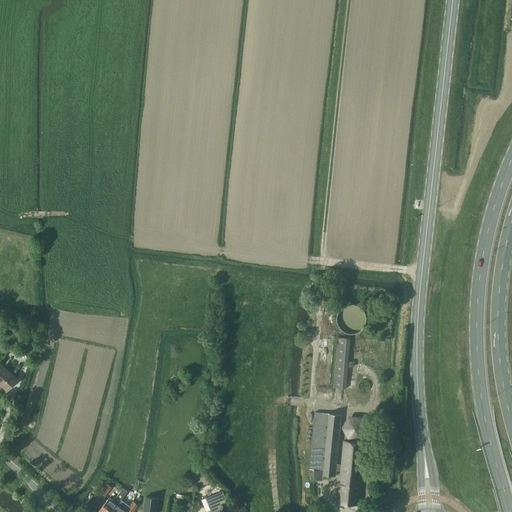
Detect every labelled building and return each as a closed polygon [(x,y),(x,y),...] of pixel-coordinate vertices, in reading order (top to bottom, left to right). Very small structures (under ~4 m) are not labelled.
[(365,324),(365,321),(365,318),(364,316),(363,313),(361,311),(359,309),(357,308),(354,307),(351,307),(349,307),(346,308),(344,309),(342,311),(340,313),(339,316),(338,318),(338,321),(338,324),(339,326),(340,328),(342,331),(344,332),(346,334),(349,334),(351,335),(354,334),(357,334),(359,332),(361,331),(363,328),(364,326),(365,324)] [(338,339),(333,387),(346,388),(348,371),(348,366),(354,367),(354,362),(348,361),(350,346),(350,339),(338,338),(338,339)] [(0,363),(0,385),(6,391),(17,379),(0,363)] [(315,468),(314,479),(323,480),(323,474),(335,476),(336,469),(342,469),(338,502),(358,504),(364,442),(344,440),(342,464),(336,464),(341,413),(318,411),(313,467),(315,468)] [(110,511),(121,499),(127,492),(122,488),(116,495),(117,496),(113,501),(109,497),(99,510),(100,511),(110,511)] [(223,511),(222,509),(222,505),(220,504),(227,500),(223,490),(206,497),(212,511),(223,511)] [(146,497),(143,511),(156,511),(158,499),(146,497)] [(121,499),(110,511),(124,511),(126,511),(127,511),(132,511),(138,505),(132,500),(129,505),(121,499)]
